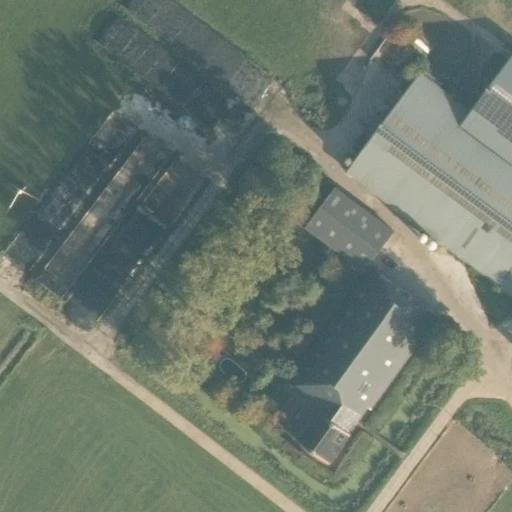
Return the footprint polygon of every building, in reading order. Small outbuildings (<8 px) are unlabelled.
[(131,13),(107,36),(146,76),(170,53),(131,13)] [(351,171),(511,294),(511,59),(473,113),(424,76),(351,171)] [(306,229),(363,272),(393,232),(336,189),(306,229)] [(89,224),(106,243),(130,222),(114,203),(89,224)] [(367,408),(370,410),(437,317),(373,270),(297,373),(299,375),(291,387),(321,409),(298,441),(329,464),(350,435),(349,434),(367,408)]
